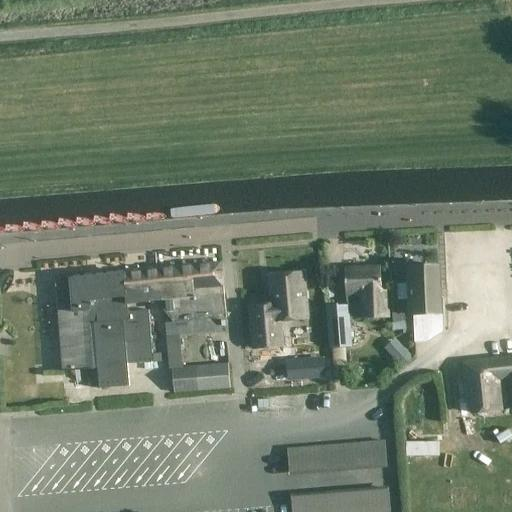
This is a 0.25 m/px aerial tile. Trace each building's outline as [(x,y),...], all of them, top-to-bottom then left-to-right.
[(226,318),(220,263),(166,269),(149,270),(152,302),(163,301),(164,313),(173,324),(165,325),(166,339),(180,337),(227,333),(226,318)] [(440,266),(406,267),(407,316),(414,316),(414,343),(428,343),(445,333),(444,300),(441,300),(440,266)] [(381,293),(380,269),(344,271),(346,295),(347,303),(350,307),(358,307),(361,302),(361,294),(364,294),(365,312),(388,311),(387,293),(381,293)] [(127,305),(152,302),(149,270),(94,276),(55,280),(62,371),(98,368),(99,389),(129,387),(127,364),(152,362),(148,312),(128,313),(127,305)] [(305,319),(301,274),(269,277),(271,306),(249,307),(253,349),(280,347),(277,321),(305,319)] [(326,309),(329,349),(350,347),(347,308),(326,309)] [(169,369),(171,368),(174,394),(214,391),(211,365),(183,368),(180,337),(166,339),(169,369)] [(511,357),(463,363),(465,390),(470,390),(473,414),(500,411),(497,379),(509,378),(511,408),(511,357)] [(227,364),(211,365),(214,391),(230,389),(227,364)] [(384,442),(368,443),(370,467),(386,466),(384,442)] [(368,443),(352,445),(354,469),(370,467),(368,443)] [(352,445),(336,446),(338,470),(354,469),(352,445)] [(336,446),(320,447),(322,471),(338,470),(336,446)] [(320,447),(304,448),(306,473),(322,471),(320,447)] [(306,473),(304,448),(288,450),(290,474),(306,473)] [(389,511),(388,490),(372,491),(373,511),(389,511)] [(373,511),(372,491),(356,492),(357,511),(373,511)] [(357,511),(356,492),(339,494),(340,511),(357,511)] [(472,511),(471,493),(454,494),(454,511),(472,511)] [(340,511),(339,494),(323,495),(324,511),(340,511)] [(324,511),(323,495),(308,496),(309,511),(324,511)] [(309,511),(308,496),(292,498),(292,511),(309,511)] [(479,496),(479,511),(497,511),(498,496),(479,496)]
